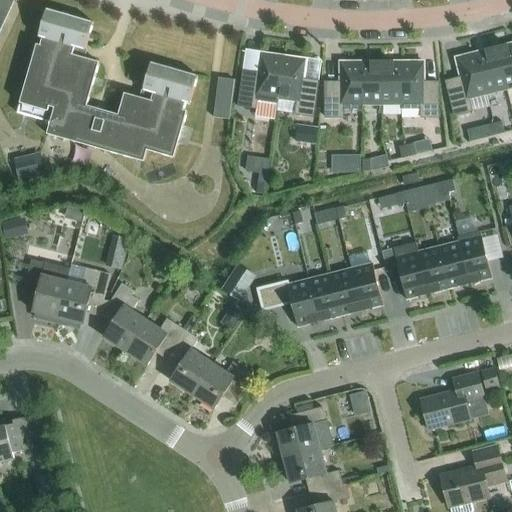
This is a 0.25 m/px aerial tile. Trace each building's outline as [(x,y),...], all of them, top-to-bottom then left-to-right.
[(9,0),(0,0),(0,31),(14,2),(9,0)] [(145,90),(143,100),(124,94),(118,116),(87,107),(99,63),(81,58),(83,49),(85,49),(93,23),(47,10),(38,38),(42,39),(40,46),(36,46),(17,114),(50,123),(47,135),(144,162),(147,151),(174,159),(187,112),(183,111),(185,104),(189,105),(197,76),(151,63),(143,90),(145,90)] [(511,44),(496,49),(506,90),(511,88),(511,44)] [(487,96),(487,95),(506,90),(496,49),(477,54),(477,53),(476,53),(487,96)] [(476,53),(475,53),(476,54),(456,59),(460,78),(446,82),(454,116),(471,112),(468,100),(486,95),(486,96),(487,96),(476,53)] [(283,56),(282,56),(282,57),(261,54),(258,74),(243,72),(238,107),(256,109),(257,102),(277,104),(283,56)] [(277,104),(277,105),(278,100),(297,102),(295,115),(313,117),(318,83),(303,80),(306,60),(284,57),(285,56),(283,56),(277,104)] [(343,111),(361,111),(361,62),(361,63),(340,63),(340,83),(325,83),(325,118),(343,118),(343,111)] [(362,62),(361,62),(361,111),(362,111),(362,106),(382,106),(382,63),(362,63),(362,62)] [(402,62),(402,63),(382,63),(382,106),(401,106),(401,110),(402,110),(402,62)] [(403,62),(402,62),(402,110),(421,110),(421,118),(439,118),(439,83),(424,83),(424,63),(403,63),(403,62)] [(218,78),(213,118),(229,120),(234,80),(218,78)] [(494,124),(497,135),(505,134),(502,122),(494,124)] [(494,124),(487,126),(489,137),(497,135),(494,124)] [(295,142),(315,145),(317,129),(298,126),(295,142)] [(414,144),(406,146),(409,157),(417,155),(414,144)] [(406,146),(399,148),(402,159),(409,157),(406,146)] [(41,151),(17,158),(22,179),(47,172),(41,151)] [(360,157),(343,157),(343,173),(360,173),(360,157)] [(445,182),(447,194),(455,192),(452,180),(445,182)] [(264,195),(266,183),(258,182),(256,194),(264,195)] [(437,184),(440,196),(447,194),(445,182),(437,184)] [(403,192),(395,194),(398,206),(406,204),(403,192)] [(346,219),(344,207),(336,209),(339,221),(346,219)] [(292,214),(295,225),(303,223),(300,212),(292,214)] [(7,235),(29,234),(28,216),(5,218),(7,235)] [(480,232),(458,238),(470,284),(490,279),(492,279),(480,232)] [(450,289),(470,284),(458,238),(457,238),(459,243),(439,247),(438,247),(449,290),(450,290),(450,289)] [(415,244),(428,295),(448,289),(448,290),(449,290),(438,247),(438,248),(418,253),(416,243),(415,244)] [(393,249),(406,300),(408,300),(428,295),(415,244),(393,249)] [(123,271),(127,255),(111,251),(107,267),(123,271)] [(32,260),(25,287),(39,290),(33,313),(35,313),(34,319),(57,324),(58,319),(67,282),(70,270),(54,266),(32,260)] [(224,291),(242,300),(256,272),(238,263),(224,291)] [(373,264),(351,270),(361,311),(381,306),(382,307),(383,306),(373,264)] [(67,282),(57,324),(80,330),(82,324),(84,325),(90,298),(104,301),(110,275),(96,271),(86,269),(83,286),(67,282)] [(351,270),(330,275),(340,317),(341,317),(341,316),(361,311),(351,270)] [(309,280),(319,322),(339,317),(340,317),(330,275),(329,275),(309,280)] [(309,280),(288,285),(287,282),(258,290),(263,311),(291,304),(297,328),(299,327),(319,322),(309,280)] [(119,315),(104,338),(126,352),(146,321),(132,312),(139,301),(132,296),(134,292),(122,284),(107,307),(119,315)] [(235,304),(225,320),(237,328),(247,311),(235,304)] [(146,321),(126,352),(147,367),(160,347),(172,355),(186,332),(167,319),(160,330),(146,321)] [(183,362),(171,382),(193,396),(213,365),(192,351),(199,340),(186,332),(172,355),(183,362)] [(213,365),(193,396),(214,410),(227,391),(239,398),(253,376),(241,368),(233,363),(227,374),(213,365)] [(484,398),(478,373),(453,379),(456,391),(421,400),(429,431),(471,420),(466,403),(484,398)] [(357,417),(372,413),(367,392),(351,396),(357,417)] [(278,434),(284,459),(320,450),(334,446),(327,421),(326,421),(323,408),(297,415),(300,428),(278,434)] [(14,421),(15,424),(6,427),(4,421),(0,422),(0,463),(14,460),(13,454),(41,447),(37,431),(30,433),(26,418),(14,421)] [(449,508),(451,507),(451,511),(472,511),(473,511),(471,502),(489,498),(487,488),(506,483),(497,446),(473,452),(477,468),(441,477),(449,508)] [(317,492),(343,485),(339,471),(327,474),(320,450),(284,459),(290,484),(313,478),(317,492)] [(297,511),(336,511),(334,502),(346,499),(343,485),(317,492),(320,506),(297,511)] [(59,489),(41,494),(45,510),(63,505),(59,489)]
